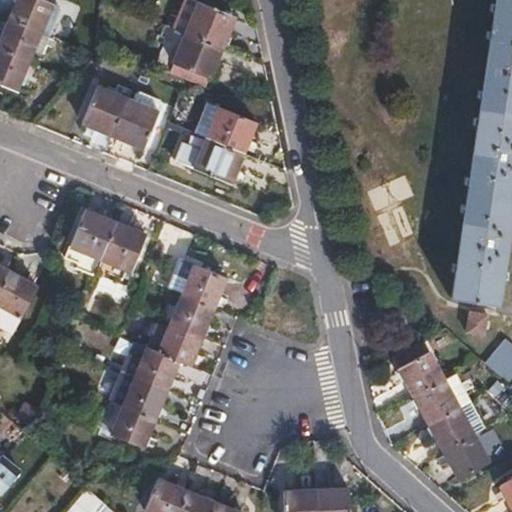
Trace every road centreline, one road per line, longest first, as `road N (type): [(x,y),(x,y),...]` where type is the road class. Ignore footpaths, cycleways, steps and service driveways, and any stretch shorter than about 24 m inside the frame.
road 1 (residential): [(0,137),(325,264)]
road 2 (residential): [(271,0),(325,264)]
road 3 (residential): [(352,387),(378,461),(435,511)]
road 4 (residential): [(352,387),(273,382),(232,430)]
road 5 (residential): [(325,264),(352,387)]
